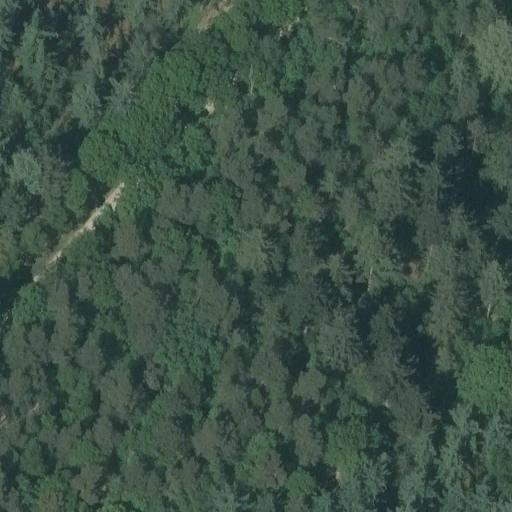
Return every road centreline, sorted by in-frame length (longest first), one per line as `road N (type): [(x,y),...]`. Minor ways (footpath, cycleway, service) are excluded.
road 1 (track): [(0,340),(323,0)]
road 2 (track): [(511,443),(269,511)]
